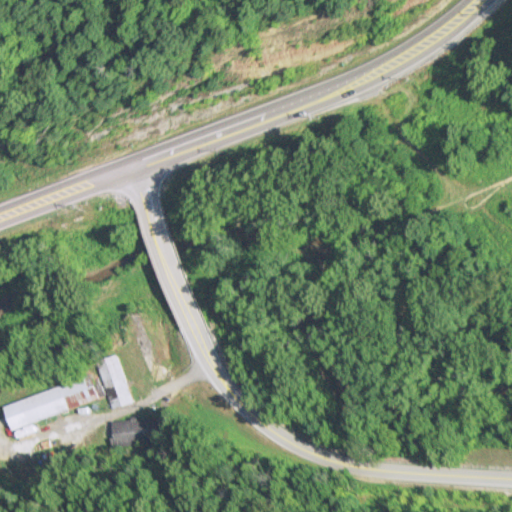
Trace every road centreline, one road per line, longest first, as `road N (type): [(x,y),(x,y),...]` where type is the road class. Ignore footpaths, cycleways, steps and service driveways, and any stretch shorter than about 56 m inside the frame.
road 1 (secondary): [(0,213),(338,86),(428,38),(473,0)]
road 2 (tertiary): [(194,327),(242,406),(294,445),(367,467),(511,477)]
road 3 (tertiary): [(144,196),(194,327)]
